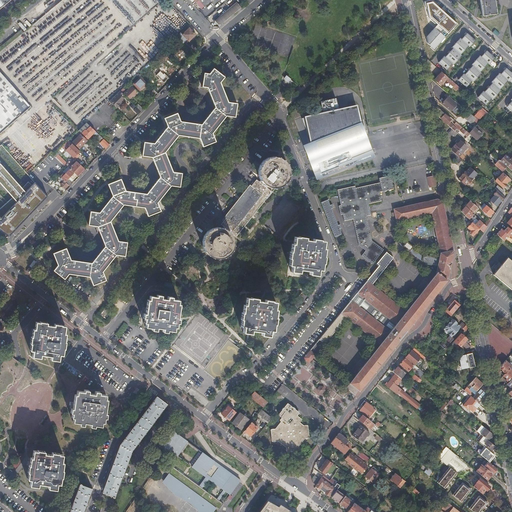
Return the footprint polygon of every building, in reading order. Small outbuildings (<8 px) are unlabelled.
[(45,14),(62,0),(52,0),(41,9),(45,14)] [(152,9),(156,4),(153,0),(112,0),(115,1),(115,2),(113,3),(118,11),(133,22),(152,9)] [(479,0),(482,16),(495,14),(493,0),(479,0)] [(215,20),(219,25),(241,7),(237,1),(215,20)] [(432,2),(426,4),(429,17),(438,25),(426,38),(430,41),(427,44),(434,50),(457,25),(432,2)] [(44,32),(44,27),(41,27),(41,23),(34,24),(34,29),(38,29),(38,33),(44,32)] [(181,35),(186,30),(184,28),(176,36),(182,43),(186,39),(181,35)] [(186,39),(188,42),(195,35),(188,28),(186,30),(181,35),(186,39)] [(475,40),(467,33),(462,39),(460,38),(452,47),(461,54),(468,45),(470,47),(475,40)] [(439,63),(447,70),(452,64),(454,65),(462,56),(453,49),(446,58),(444,56),(439,63)] [(162,50),(158,54),(164,60),(168,56),(162,50)] [(495,58),(487,51),(481,57),(480,56),(472,65),(480,72),(488,63),(490,64),(495,58)] [(154,65),(150,62),(148,64),(153,70),(156,67),(154,65)] [(169,68),(175,71),(177,66),(172,63),(169,68)] [(158,70),(160,71),(163,74),(166,71),(168,68),(164,64),(158,70)] [(458,80),(466,87),(472,81),(473,82),(481,73),(473,66),(465,75),(464,74),(458,80)] [(511,78),(511,72),(507,68),(501,74),(500,73),(492,82),(500,90),(508,80),(509,82),(511,78)] [(213,69),(208,74),(202,73),(201,87),(206,88),(214,108),(201,124),(179,121),(176,113),(164,119),(167,126),(152,143),(144,142),(143,156),(151,157),(160,177),(146,194),(124,190),(121,182),(108,187),(111,195),(97,212),(89,211),(87,224),(96,226),(106,246),(92,263),(69,260),(64,248),(51,254),(56,265),(50,272),(61,281),(67,274),(91,277),(94,285),(107,280),(103,271),(116,255),(126,256),(128,243),(119,242),(109,221),(117,211),(119,213),(121,211),(119,209),(123,204),(145,207),(149,215),(162,210),(158,202),(171,185),(180,187),(182,173),(173,172),(164,151),(178,135),(199,138),(202,146),(215,142),(212,133),(225,116),(234,118),(237,104),(227,103),(219,82),(224,77),(213,69)] [(163,83),(167,78),(164,75),(163,74),(160,71),(156,75),(163,83)] [(0,132),(30,107),(0,72),(0,132)] [(447,77),(441,72),(435,80),(440,85),(447,77)] [(141,79),(142,78),(138,73),(136,75),(139,78),(133,84),(137,89),(141,85),(142,86),(145,83),(141,79)] [(286,75),(283,79),(290,86),(293,82),(286,75)] [(454,88),(456,85),(451,80),(449,79),(446,82),(454,88)] [(478,97),(486,105),(491,98),(493,99),(501,90),(492,83),(485,92),(483,91),(478,97)] [(136,92),(130,86),(123,92),(128,97),(131,94),(132,95),(136,92)] [(109,101),(111,103),(112,102),(117,107),(119,104),(118,103),(125,96),(122,93),(120,91),(109,101)] [(451,96),(450,96),(449,97),(448,98),(446,97),(444,100),(445,101),(444,102),(443,104),(451,111),(455,107),(454,106),(456,103),(451,99),(452,98),(451,96)] [(322,112),(304,116),(308,137),(306,137),(308,150),(309,151),(311,162),(310,163),(311,165),(309,166),(312,174),(314,179),(370,157),(363,140),(365,139),(361,122),(359,123),(355,105),(337,109),(335,97),(319,100),(322,112)] [(451,120),(437,108),(439,118),(450,128),(452,125),(449,122),(451,120)] [(483,109),(480,112),(479,110),(474,115),(479,120),(486,112),(483,109)] [(471,124),(476,118),(472,115),(467,121),(471,124)] [(469,133),(456,122),(454,124),(457,127),(456,128),(466,136),(464,138),(472,145),(476,140),(469,133)] [(86,123),(79,130),(87,138),(94,131),(86,123)] [(474,127),(481,134),(483,131),(476,125),(474,127)] [(476,140),(481,134),(474,127),(469,133),(476,140)] [(79,130),(76,132),(80,136),(73,142),(75,144),(79,148),(88,139),(87,138),(79,130)] [(97,139),(106,148),(109,145),(101,138),(100,136),(97,139)] [(469,144),(462,138),(457,144),(456,143),(453,146),(461,153),(469,144)] [(79,151),(72,144),(66,150),(73,157),(79,151)] [(58,150),(53,155),(55,158),(61,152),(58,150)] [(260,179),(262,181),(264,183),(266,184),(268,185),(273,186),(279,185),(283,182),(286,178),(288,173),(288,168),(286,163),(282,159),(278,157),(272,156),(267,157),(263,160),(260,164),(258,169),(258,174),(260,179)] [(502,171),(506,166),(498,159),(494,164),(502,171)] [(70,169),(76,176),(84,169),(76,162),(71,167),(69,165),(68,167),(70,169)] [(0,230),(7,236),(46,195),(41,190),(34,182),(25,191),(0,163),(0,183),(11,196),(0,206),(0,230)] [(67,185),(69,187),(71,185),(66,180),(69,177),(72,180),(76,176),(70,169),(64,175),(63,174),(60,176),(62,178),(61,179),(67,185)] [(464,183),(466,184),(471,178),(464,171),(461,174),(460,174),(456,178),(464,184),(464,183)] [(505,183),(509,179),(502,173),(498,177),(494,181),(502,188),(506,184),(505,183)] [(354,186),(336,190),(339,205),(337,206),(339,215),(341,215),(342,221),(351,219),(357,245),(363,250),(359,256),(370,265),(383,250),(370,239),(366,216),(370,215),(368,204),(380,201),(379,192),(392,190),(389,176),(378,178),(379,183),(355,188),(354,186)] [(427,177),(429,188),(436,186),(434,176),(427,177)] [(47,183),(50,186),(53,183),(56,180),(53,177),(47,183)] [(267,187),(268,185),(266,184),(264,183),(262,181),(260,179),(259,180),(256,178),(254,181),(252,179),(220,220),(222,221),(220,224),(222,226),(221,227),(224,229),(226,230),(228,232),(230,234),(231,233),(235,236),(271,190),(267,187)] [(64,189),(67,185),(61,179),(57,182),(64,189)] [(496,190),(501,194),(504,191),(497,185),(494,188),(496,190)] [(502,202),(505,198),(501,194),(496,190),(493,194),(495,195),(501,200),(502,202)] [(495,195),(490,200),(496,206),(501,200),(495,195)] [(470,201),(477,207),(479,205),(472,198),(470,201)] [(380,344),(349,383),(359,391),(446,280),(448,277),(453,251),(451,242),(442,202),(438,199),(404,207),(393,209),(396,221),(431,213),(438,244),(440,254),(439,259),(426,256),(423,257),(412,249),(413,247),(407,242),(403,246),(406,249),(404,251),(419,264),(434,276),(405,312),(372,284),(381,273),(393,258),(386,252),(376,263),(379,265),(319,339),(325,344),(346,317),(380,344)] [(321,202),(333,238),(342,235),(332,204),(330,205),(328,200),(321,202)] [(473,214),(478,209),(477,207),(470,201),(467,203),(465,206),(473,214)] [(489,216),(493,212),(486,205),(481,210),(489,216)] [(460,211),(460,212),(468,219),(470,217),(473,214),(465,206),(460,211)] [(472,219),(470,221),(472,222),(479,229),(482,232),(486,226),(484,224),(479,220),(478,222),(475,219),(473,221),(472,219)] [(472,236),(479,229),(472,222),(466,228),(470,231),(468,233),(472,236)] [(230,234),(228,232),(226,230),(224,229),(221,227),(216,227),(211,228),(207,231),(204,235),(202,240),(202,245),(204,250),(208,254),(213,256),(218,257),(223,256),(227,253),(230,249),(232,244),(232,239),(230,234)] [(496,234),(503,241),(508,236),(511,239),(511,230),(508,227),(504,232),(501,229),(496,234)] [(307,274),(316,276),(317,270),(319,270),(320,264),(321,264),(323,256),(321,256),(323,249),(321,249),(323,241),(319,241),(320,240),(312,239),(312,242),(305,241),(305,238),(298,236),(298,237),(294,237),(293,244),(291,243),(290,251),(289,251),(288,258),(287,265),(290,265),(289,271),(298,272),(298,269),(308,271),(307,274)] [(511,259),(508,257),(494,274),(511,289),(511,259)] [(151,328),(151,330),(155,330),(156,328),(162,329),(161,331),(166,332),(166,330),(173,331),(173,326),(175,326),(176,321),(177,321),(178,317),(176,317),(178,303),(177,303),(177,298),(171,298),(171,296),(167,295),(166,297),(160,296),(160,294),(156,293),(156,295),(149,294),(148,299),(146,299),(144,312),(143,312),(142,316),(144,317),(143,321),(145,322),(144,327),(151,328)] [(260,334),(268,336),(269,330),(272,331),(273,323),(274,324),(275,316),(274,316),(275,308),(273,308),(274,302),(271,301),(271,300),(264,299),(264,301),(257,300),(257,298),(250,297),(250,298),(246,297),(245,304),(244,304),(240,326),(243,326),(242,332),(250,333),(251,330),(261,331),(260,334)] [(444,311),(450,316),(459,305),(454,300),(444,311)] [(462,328),(465,325),(462,322),(458,326),(455,323),(456,323),(452,319),(444,328),(448,331),(447,332),(450,335),(446,339),(440,346),(444,349),(462,328)] [(462,328),(465,331),(470,325),(469,320),(465,325),(462,328)] [(51,359),(59,360),(60,355),(63,356),(64,348),(65,348),(66,340),(65,340),(65,332),(63,332),(64,326),(60,326),(60,325),(53,324),(53,326),(46,325),(46,323),(39,322),(39,323),(35,323),(35,329),(33,329),(32,336),(31,336),(30,344),(31,344),(31,352),(33,352),(33,358),(41,359),(41,355),(51,356),(51,359)] [(457,344),(460,346),(466,339),(460,333),(454,341),(457,344)] [(462,344),(467,349),(470,346),(465,341),(462,344)] [(310,362),(317,354),(310,349),(303,358),(310,362)] [(411,350),(405,357),(414,364),(417,367),(423,360),(411,350)] [(468,367),(474,366),(471,352),(465,353),(466,354),(465,354),(464,355),(463,355),(462,355),(462,356),(461,356),(461,357),(460,358),(460,359),(460,360),(460,361),(460,362),(460,363),(461,364),(462,365),(463,366),(464,366),(465,366),(465,367),(466,367),(467,366),(468,366),(468,367)] [(400,364),(408,371),(414,364),(405,357),(400,364)] [(503,370),(505,373),(510,368),(511,365),(505,360),(499,367),(503,370)] [(64,367),(69,371),(74,365),(69,361),(64,367)] [(395,373),(400,378),(405,372),(398,366),(395,369),(393,372),(395,373)] [(511,369),(510,368),(505,373),(504,374),(503,375),(507,378),(506,379),(508,382),(511,377),(511,369)] [(471,396),(472,397),(477,391),(476,390),(482,383),(478,379),(481,375),(480,370),(468,384),(471,386),(468,389),(466,387),(463,390),(471,396)] [(389,380),(396,385),(401,379),(400,378),(395,373),(389,380)] [(398,392),(400,389),(396,385),(389,380),(385,385),(396,394),(398,392)] [(472,397),(477,401),(479,398),(481,396),(485,391),(483,384),(477,391),(472,397)] [(324,391),(323,387),(318,386),(315,390),(317,394),(322,394),(324,391)] [(398,392),(417,408),(420,405),(400,389),(398,392)] [(90,427),(94,427),(95,425),(101,426),(102,422),(104,422),(104,418),(106,418),(106,413),(105,413),(106,400),(105,400),(105,396),(98,395),(99,393),(94,392),(94,394),(88,393),(88,391),(83,391),(83,393),(76,392),(76,397),(74,396),(73,409),(71,409),(71,414),(72,414),(72,418),(73,418),(73,423),(80,423),(79,425),(84,426),(84,424),(90,425),(90,427)] [(250,396),(263,407),(267,402),(254,391),(250,396)] [(102,492),(114,497),(132,450),(167,404),(156,396),(120,444),(102,492)] [(467,407),(473,411),(479,403),(477,401),(472,397),(471,396),(463,405),(466,408),(467,407)] [(361,405),(371,413),(374,409),(364,400),(361,404),(361,405)] [(286,448),(286,452),(298,451),(297,447),(303,440),(308,440),(307,428),(302,428),(299,425),(301,422),(296,418),(299,414),(288,404),(279,416),(283,419),(280,422),(282,423),(276,430),(271,430),(272,442),(279,442),(286,448)] [(359,409),(368,416),(371,413),(361,405),(360,406),(362,407),(359,409)] [(235,411),(228,406),(221,413),(229,419),(230,418),(231,419),(235,414),(234,413),(235,412),(235,411)] [(271,417),(261,409),(257,415),(267,423),(271,417)] [(444,414),(441,411),(435,417),(439,420),(444,414)] [(241,414),(239,412),(232,422),(241,428),(248,419),(243,415),(245,413),(243,412),(241,414)] [(370,429),(374,424),(362,414),(358,419),(370,429)] [(257,427),(251,422),(244,430),(250,436),(257,427)] [(352,435),(361,442),(369,432),(360,425),(352,435)] [(483,436),(487,440),(492,434),(481,425),(476,431),(483,436)] [(187,441),(170,429),(160,443),(177,456),(187,441)] [(349,447),(366,461),(368,458),(355,447),(352,448),(350,447),(350,444),(347,441),(348,440),(338,432),(335,437),(342,442),(349,447)] [(485,447),(491,452),(495,447),(487,440),(483,436),(478,441),(485,447)] [(331,442),(344,453),(349,447),(342,442),(335,437),(331,442)] [(441,460),(458,474),(467,464),(445,446),(437,457),(441,460)] [(480,454),(488,461),(494,454),(491,452),(485,447),(480,454)] [(48,489),(56,489),(57,484),(60,484),(61,477),(62,477),(63,469),(62,469),(63,461),(61,461),(62,455),(58,455),(59,453),(52,453),(51,455),(44,454),(45,452),(38,451),(38,452),(34,451),(33,458),(31,458),(30,465),(29,465),(28,473),(29,473),(28,481),(31,481),(31,486),(39,487),(39,484),(49,485),(48,489)] [(216,463),(201,452),(191,466),(205,477),(208,479),(222,490),(225,491),(229,494),(240,480),(216,463)] [(352,466),(358,458),(351,452),(350,453),(349,453),(344,459),(349,463),(349,464),(352,466)] [(321,455),(318,458),(323,463),(326,459),(321,455)] [(356,468),(361,472),(366,466),(362,463),(363,461),(358,458),(352,466),(356,469),(356,468)] [(473,486),(458,474),(441,460),(437,465),(474,495),(478,490),(473,486)] [(496,468),(488,461),(484,466),(492,473),(496,468)] [(487,480),(492,473),(484,466),(481,464),(475,470),(487,480)] [(198,486),(170,465),(166,469),(215,505),(215,506),(214,508),(214,509),(215,508),(217,510),(222,504),(218,500),(216,499),(201,488),(198,486)] [(365,476),(373,482),(380,472),(372,466),(365,476)] [(215,505),(166,469),(165,470),(215,506),(215,505)] [(316,485),(321,478),(325,474),(323,472),(319,469),(311,478),(313,483),(316,485)] [(214,508),(215,506),(165,470),(165,471),(167,473),(161,481),(174,496),(190,504),(196,511),(212,511),(214,509),(214,508)] [(428,475),(467,506),(470,501),(433,471),(428,475)] [(389,479),(396,485),(402,478),(395,473),(389,479)] [(205,477),(198,486),(201,488),(208,479),(205,477)] [(324,487),(327,483),(321,478),(316,485),(315,486),(319,489),(320,488),(322,485),(324,487)] [(473,486),(478,490),(482,493),(485,489),(486,490),(489,486),(479,478),(473,486)] [(327,489),(325,492),(325,493),(329,495),(331,497),(336,489),(327,483),(324,487),(327,489)] [(83,511),(92,489),(80,484),(69,511),(83,511)] [(331,497),(339,503),(345,496),(336,489),(331,497)] [(222,490),(216,499),(218,500),(225,491),(222,490)] [(352,502),(345,496),(339,503),(347,509),(352,502)] [(468,509),(471,511),(480,511),(487,503),(478,496),(468,509)] [(286,511),(267,500),(258,511),(286,511)] [(460,511),(444,500),(441,505),(443,506),(440,509),(444,511),(460,511)] [(346,511),(359,511),(362,509),(353,502),(346,511)]
